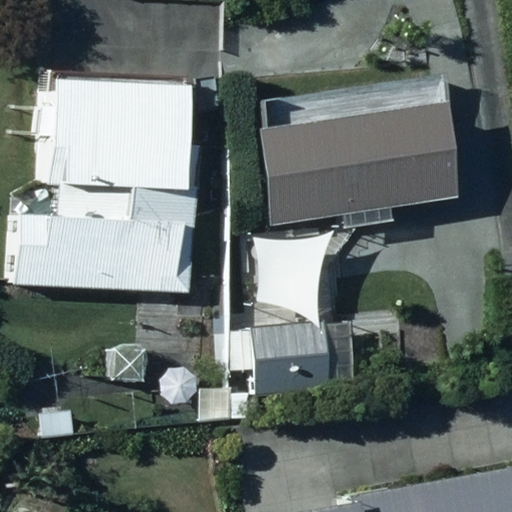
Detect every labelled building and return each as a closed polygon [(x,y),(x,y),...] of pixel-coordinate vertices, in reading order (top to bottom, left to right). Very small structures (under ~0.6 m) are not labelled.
[(257,98),(272,219),(337,210),(339,226),(395,219),(393,203),(458,195),(443,75),(257,98)] [(6,216),(3,286),(180,293),(186,145),(173,145),(175,99),(161,98),(162,86),(53,82),(53,94),(38,93),(38,106),(26,106),(25,136),(36,136),(34,184),(48,185),(46,217),(6,216)] [(328,280),(332,323),(222,331),(224,368),(247,367),(249,395),(347,388),(343,336),(398,332),(397,318),(419,316),(416,273),(328,280)] [(223,387),(190,390),(192,421),(243,417),(241,392),(223,394),(223,387)] [(64,411),(32,413),(34,437),(66,434),(64,411)] [(511,511),(511,464),(335,496),(337,506),(301,511),(511,511)]
